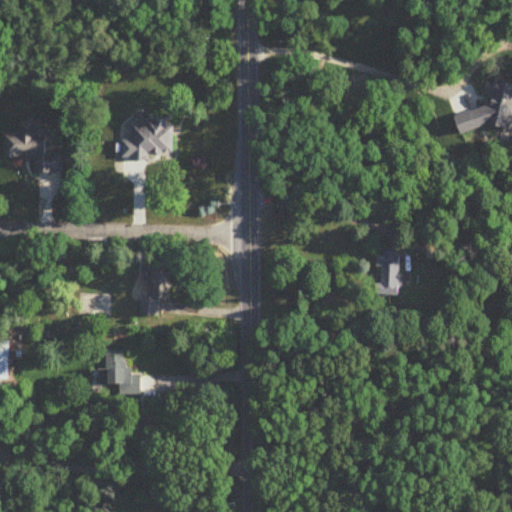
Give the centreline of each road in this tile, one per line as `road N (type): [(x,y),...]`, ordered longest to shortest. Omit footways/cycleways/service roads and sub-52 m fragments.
road 1 (residential): [(246,0),(252,511)]
road 2 (residential): [(249,235),(0,228)]
